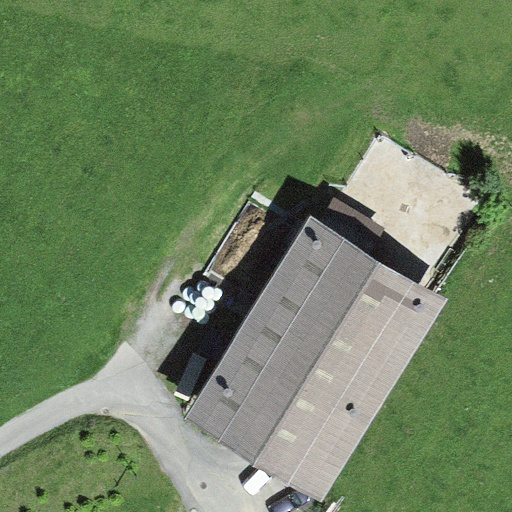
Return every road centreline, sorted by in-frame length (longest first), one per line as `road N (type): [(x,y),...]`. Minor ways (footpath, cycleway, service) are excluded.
road 1 (track): [(310,130),(245,198),(122,389)]
road 2 (track): [(0,451),(122,389),(204,472),(231,511)]
